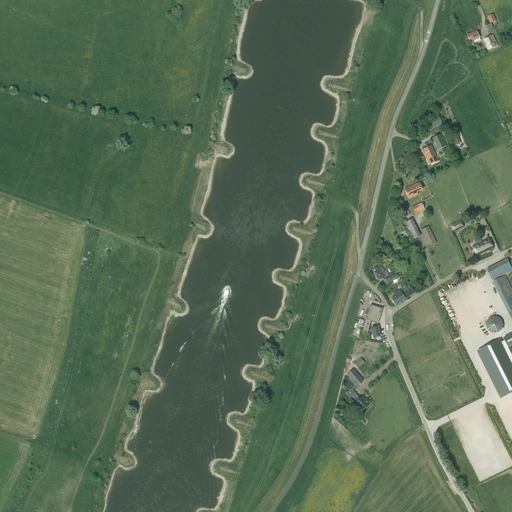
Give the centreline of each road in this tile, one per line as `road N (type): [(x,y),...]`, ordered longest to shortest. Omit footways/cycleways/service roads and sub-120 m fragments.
road 1 (unclassified): [(388,313),(359,266),(391,126),(437,0)]
road 2 (unclassified): [(473,511),(437,451),(390,338),(388,313)]
road 3 (unclassified): [(388,313),(511,248)]
